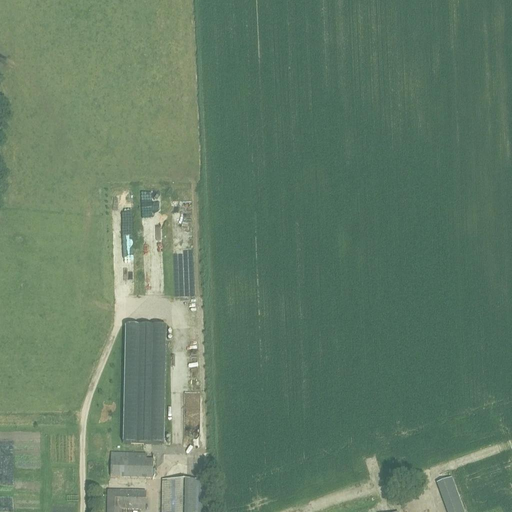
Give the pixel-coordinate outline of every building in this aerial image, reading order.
[(153,445),(163,445),(166,327),(125,326),(123,444),(153,445)] [(178,433),(179,445),(193,445),(192,433),(178,433)] [(146,459),(146,453),(111,453),(111,478),(152,479),(153,459),(146,459)] [(455,485),(452,478),(438,483),(440,490),(441,490),(448,511),(464,511),(454,485),(455,485)] [(205,511),(206,481),(162,480),(161,511),(205,511)] [(146,509),(146,491),(108,491),(107,511),(121,511),(121,509),(146,509)]
